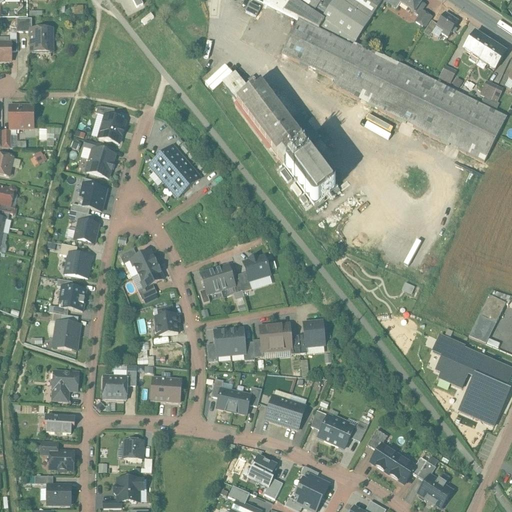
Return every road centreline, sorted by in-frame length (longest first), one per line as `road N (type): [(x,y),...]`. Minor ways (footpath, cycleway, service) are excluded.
road 1 (residential): [(89,424),(111,240),(128,218)]
road 2 (residential): [(349,478),(318,461),(194,428)]
